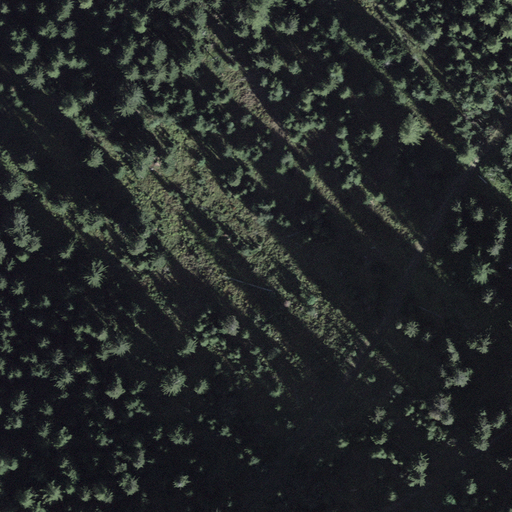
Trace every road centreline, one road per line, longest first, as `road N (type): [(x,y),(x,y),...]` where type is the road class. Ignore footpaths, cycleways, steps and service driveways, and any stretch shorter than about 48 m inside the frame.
road 1 (track): [(239,511),(349,375),(442,209),(485,157),(511,106)]
road 2 (track): [(511,424),(386,511)]
